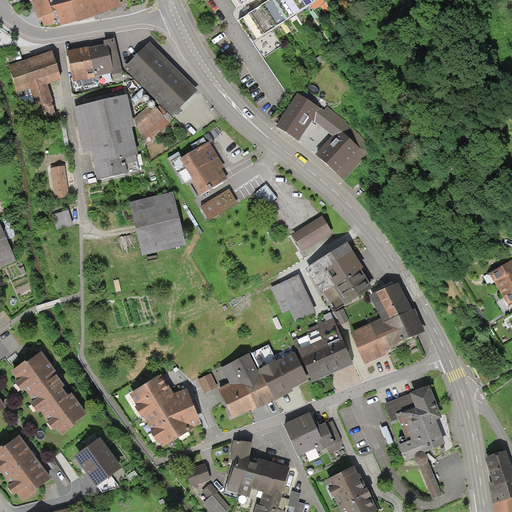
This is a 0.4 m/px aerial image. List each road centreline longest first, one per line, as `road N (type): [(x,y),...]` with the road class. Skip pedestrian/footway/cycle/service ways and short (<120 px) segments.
road 1 (tertiary): [(170,14),(243,118),(370,232),(445,357)]
road 2 (residential): [(205,447),(445,357)]
road 3 (residential): [(116,232),(98,235),(83,222),(55,34)]
